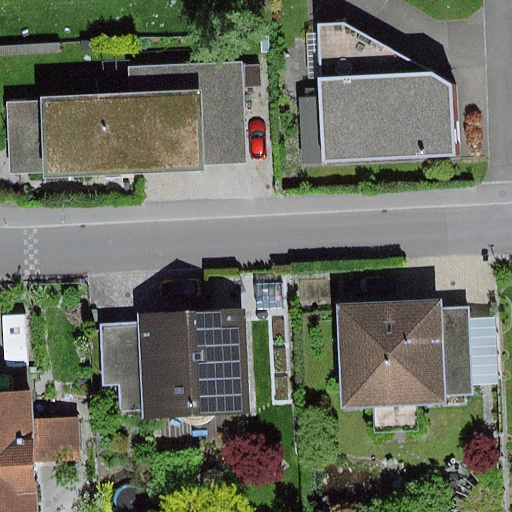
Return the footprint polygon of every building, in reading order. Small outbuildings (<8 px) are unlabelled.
[(343,23),(313,24),(317,163),(449,158),(447,87),(343,23)] [(132,94),(2,99),(5,177),(193,170),(193,158),(241,157),(237,63),(131,68),(132,94)] [(436,302),(334,305),(337,407),(439,404),(439,395),(436,309),(436,302)] [(468,308),(436,309),(439,395),(471,394),(468,308)] [(243,312),(137,317),(138,323),(142,411),(142,417),(248,412),(243,312)] [(142,411),(138,323),(98,325),(101,386),(117,385),(119,413),(142,411)] [(24,394),(0,394),(0,511),(35,511),(33,465),(77,463),(74,419),(25,421),(24,394)]
